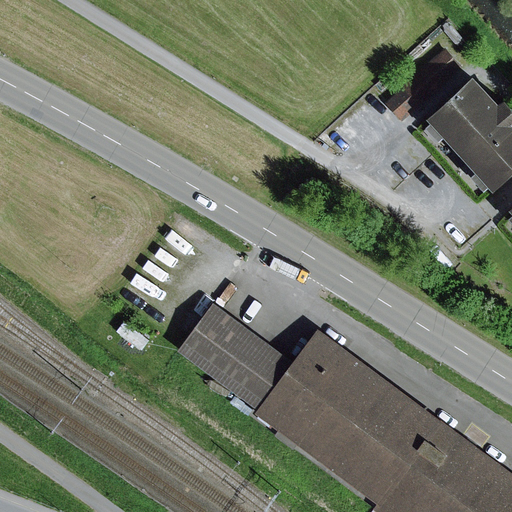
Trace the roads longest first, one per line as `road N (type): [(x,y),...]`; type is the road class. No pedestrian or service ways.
road 1 (primary): [(0,80),(511,383)]
road 2 (unclassified): [(75,0),(437,222)]
road 3 (unclassified): [(0,436),(104,511)]
